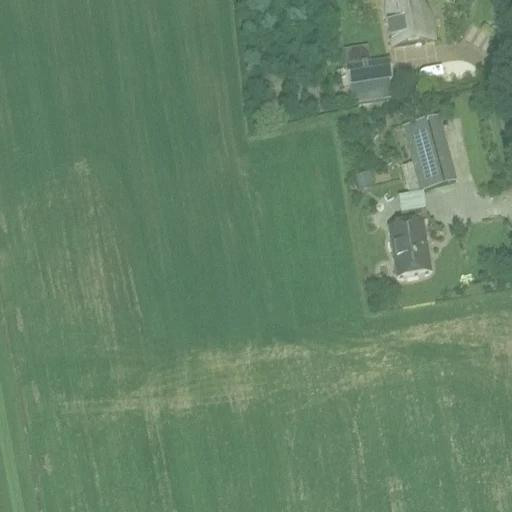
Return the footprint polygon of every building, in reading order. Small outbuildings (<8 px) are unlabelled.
[(390,0),(393,15),(386,17),(393,49),(434,42),(432,21),(423,5),(421,0),(390,0)] [(492,19),(488,25),(501,34),(503,35),(507,28),(499,23),(492,19)] [(460,44),(462,57),(450,58),(452,67),(430,70),(432,83),(483,76),(478,42),(460,44)] [(368,48),(344,52),(347,68),(371,64),(368,48)] [(371,64),(347,68),(350,88),(393,81),(390,61),(371,64)] [(480,85),(455,88),(466,175),(491,172),(480,85)] [(439,121),(405,130),(421,194),(455,185),(439,121)] [(371,173),(354,177),(357,191),(375,187),(371,173)] [(403,227),(388,230),(398,281),(432,274),(428,255),(426,255),(424,245),(426,245),(423,225),(429,224),(426,210),(400,216),(403,227)]
